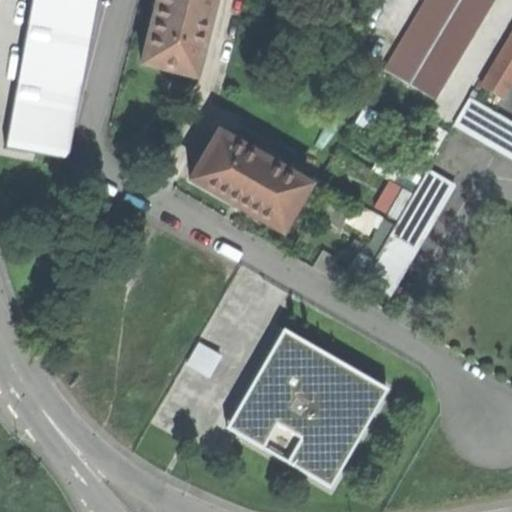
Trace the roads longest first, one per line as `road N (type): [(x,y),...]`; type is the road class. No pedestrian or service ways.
road 1 (residential): [(498,419),(441,363),(354,307),(165,210),(106,167),(93,137),(94,101),(122,0)]
road 2 (residential): [(185,511),(44,409)]
